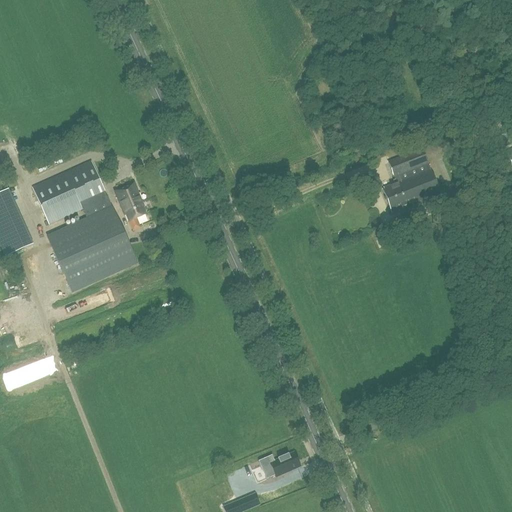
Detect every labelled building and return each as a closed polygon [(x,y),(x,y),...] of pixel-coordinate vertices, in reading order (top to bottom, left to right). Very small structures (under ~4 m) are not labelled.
[(347,141),(354,138),(346,119),(339,123),(347,141)] [(502,145),(511,140),(511,130),(499,136),(502,145)] [(395,195),(434,179),(422,149),(388,162),(395,180),(392,181),(394,185),(389,188),(389,187),(384,188),(384,189),(382,190),(388,205),(397,201),(395,195)] [(125,237),(107,199),(91,162),(32,188),(49,225),(88,207),(93,218),(51,237),(47,239),(72,294),(138,265),(125,237)] [(397,201),(388,205),(391,213),(417,203),(417,204),(440,195),(434,179),(395,195),(397,201)] [(140,203),(141,202),(133,183),(115,191),(123,210),(140,203)] [(123,210),(125,215),(127,215),(129,221),(145,214),(140,203),(123,210)] [(141,220),(134,221),(137,231),(144,229),(141,220)] [(0,329),(15,324),(13,316),(0,320),(0,329)] [(284,473),(299,467),(294,454),(270,464),(275,476),(278,474),(279,475),(284,473)] [(224,511),(241,511),(247,510),(243,500),(223,508),(224,511)]
